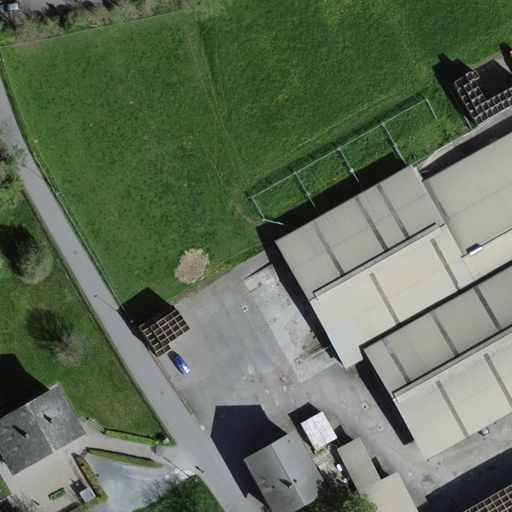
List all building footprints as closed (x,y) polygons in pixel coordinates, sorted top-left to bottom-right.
[(511,137),(424,188),(411,166),(275,245),(346,367),(370,353),(430,456),(511,408),(511,137)] [(87,433),(60,386),(0,420),(0,453),(13,475),(87,433)] [(302,418),(314,444),(335,434),(323,408),(302,418)] [(292,511),(329,492),(295,433),(247,460),(276,511),(292,511)] [(359,435),(335,448),(368,511),(416,511),(396,473),(382,480),(359,435)]
